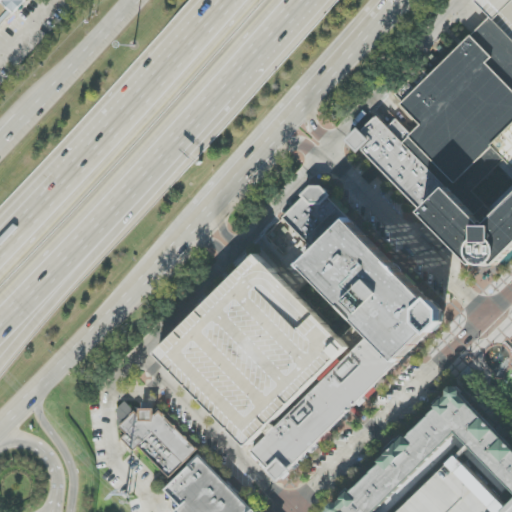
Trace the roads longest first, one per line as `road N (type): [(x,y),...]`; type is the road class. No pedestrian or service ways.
road 1 (tertiary): [(139,356),(465,0)]
road 2 (motorway): [(0,335),(311,0)]
road 3 (motorway): [(225,0),(0,232)]
road 4 (tertiary): [(511,293),(296,511)]
road 5 (residential): [(484,320),(290,121)]
road 6 (primary): [(0,430),(156,271)]
road 7 (tertiary): [(291,511),(139,356)]
road 8 (motorway): [(0,365),(128,202)]
road 9 (residential): [(69,511),(69,469),(37,409),(40,387)]
road 10 (primary): [(135,0),(46,96)]
road 11 (primary): [(290,121),(377,26)]
road 12 (primary): [(206,213),(290,121)]
